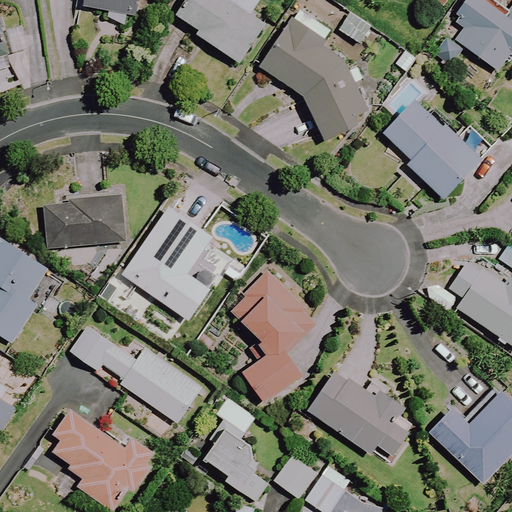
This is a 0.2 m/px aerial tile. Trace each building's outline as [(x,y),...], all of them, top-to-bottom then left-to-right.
[(87,0),(87,3),(110,8),(109,17),(128,20),(130,8),(138,10),(139,0),(87,0)] [(195,0),(185,16),(204,28),(201,32),(243,58),(267,19),(253,10),(260,0),(195,0)] [(511,7),(511,8),(501,0),(466,0),(460,8),(475,19),(461,38),(502,68),(511,54),(511,7)] [(372,24),(352,11),(342,27),(362,39),(372,24)] [(332,36),(298,13),(265,63),(309,92),(331,137),(364,121),(360,113),(374,106),(350,57),(329,44),(332,36)] [(0,31),(0,71),(9,69),(0,42),(0,40),(3,40),(0,31)] [(465,46),(448,35),(436,53),(454,64),(465,46)] [(395,59),(408,70),(418,57),(405,46),(395,59)] [(445,201),(491,150),(465,127),(454,139),(414,103),(384,137),(411,162),(406,167),(445,201)] [(218,213),(190,195),(178,213),(169,207),(122,277),(189,322),(211,289),(189,274),(212,239),(204,233),(218,213)] [(124,244),(119,198),(44,205),(49,252),(124,244)] [(62,283),(0,240),(0,337),(12,345),(38,307),(43,310),(62,283)] [(511,249),(508,247),(498,261),(510,270),(501,285),(465,262),(447,291),(433,282),(423,297),(449,313),(452,308),(511,346),(511,249)] [(281,281),(270,267),(241,289),(247,297),(232,309),(268,356),(242,376),(264,404),(301,376),(283,352),(316,326),(281,281)] [(136,361),(87,328),(70,354),(98,373),(103,366),(118,376),(123,388),(178,425),(202,389),(144,350),(136,361)] [(374,400),(331,371),(304,411),(370,456),(376,447),(392,458),(420,417),(381,390),(374,400)] [(511,454),(511,406),(499,393),(468,426),(452,411),(429,435),(483,486),(511,454)] [(0,421),(8,407),(0,401),(0,421)] [(137,445),(79,407),(55,443),(92,467),(83,481),(119,504),(129,489),(136,493),(158,458),(153,455),(158,447),(142,437),(137,445)] [(225,476),(241,487),(268,448),(232,424),(212,453),(232,466),(225,476)] [(317,473),(291,457),(274,484),(299,500),(317,473)] [(330,511),(350,482),(328,467),(305,502),(319,511),(330,511)] [(269,484),(255,475),(243,495),(257,503),(269,484)]
